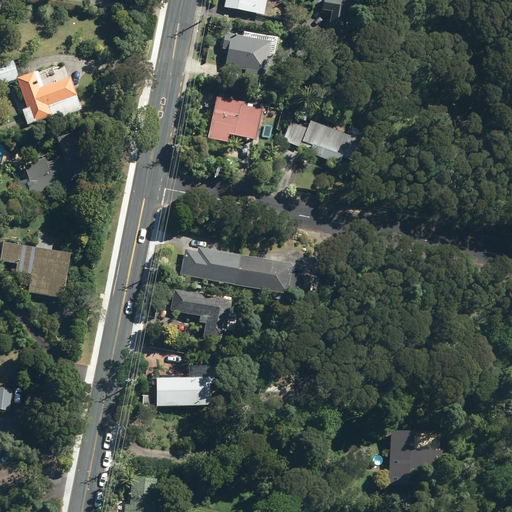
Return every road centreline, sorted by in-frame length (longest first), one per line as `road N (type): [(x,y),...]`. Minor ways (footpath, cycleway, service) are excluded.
road 1 (residential): [(147,185),(511,255)]
road 2 (secondary): [(82,511),(147,185)]
road 3 (secondary): [(147,185),(183,0)]
